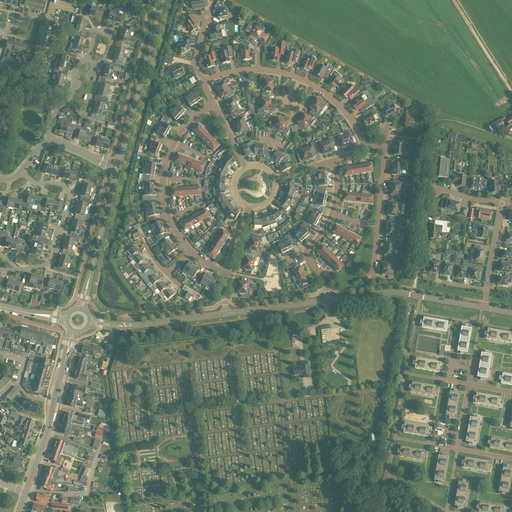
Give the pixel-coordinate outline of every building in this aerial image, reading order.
[(33,0),(31,8),(37,10),(40,1),(35,0),(33,0)] [(204,1),(207,0),(191,0),(193,9),(200,8),(200,7),(205,6),(204,1)] [(218,0),(217,3),(219,4),(218,7),(219,8),(220,10),(217,10),(218,18),(228,16),(226,8),(224,9),(223,4),(224,1),(222,0),(218,0)] [(40,1),(37,10),(44,12),(46,3),(40,1)] [(89,16),(95,17),(98,5),(96,4),(95,8),(91,7),(92,5),(89,4),(87,11),(90,12),(89,16)] [(102,16),(105,16),(107,9),(103,8),(102,10),(97,9),(99,5),(98,5),(95,17),(101,19),(102,16)] [(117,9),(114,22),(120,24),(120,25),(123,26),(126,14),(123,13),(122,16),(119,15),(121,6),(118,5),(117,9)] [(107,21),(114,22),(117,9),(114,9),(114,11),(110,10),(109,9),(110,7),(108,7),(107,9),(105,16),(108,17),(107,21)] [(73,23),(84,26),(86,20),(83,19),(83,16),(73,13),(72,16),(75,17),(73,23)] [(185,26),(186,28),(187,28),(188,28),(191,32),(197,28),(192,22),(195,20),(192,15),(186,19),(188,22),(186,24),(186,25),(185,25),(185,26)] [(41,21),(39,28),(48,30),(49,27),(52,27),(53,23),(47,21),(46,23),(41,21)] [(74,33),(74,34),(78,35),(82,36),(79,35),(80,32),(83,33),(84,26),(73,23),(72,25),(73,26),(75,27),(74,30),(69,29),(68,32),(74,33)] [(221,30),(220,31),(218,24),(212,26),(213,32),(210,33),(212,40),(223,37),(221,30)] [(121,29),(120,36),(137,40),(138,38),(129,35),(130,32),(133,33),(134,28),(125,26),(124,30),(121,29)] [(251,27),(248,32),(251,34),(249,37),(254,40),(256,37),(265,42),(268,36),(261,33),(262,31),(256,28),(255,29),(251,27)] [(39,28),(38,34),(46,36),(48,30),(39,28)] [(38,34),(36,40),(45,42),(46,36),(38,34)] [(70,42),(82,46),(84,39),(81,38),(82,36),(78,35),(74,34),(73,36),(76,37),(74,43),(70,42)] [(121,43),(120,46),(128,48),(130,39),(137,40),(120,36),(118,42),(121,43)] [(240,36),(237,40),(243,44),(246,40),(240,36)] [(184,40),(186,44),(178,48),(181,55),(191,50),(189,46),(193,44),(190,37),(184,40)] [(45,42),(36,40),(34,46),(43,48),(45,42)] [(2,61),(8,63),(9,58),(11,51),(13,42),(7,41),(5,50),(8,50),(6,58),(3,57),(2,61)] [(19,44),(13,42),(11,51),(17,53),(19,44)] [(58,51),(67,54),(72,55),(73,54),(77,55),(77,53),(80,54),(80,52),(81,52),(82,52),(83,49),(82,49),(82,48),(82,46),(70,42),(68,52),(67,51),(66,53),(58,51)] [(25,46),(19,44),(17,53),(20,54),(20,56),(22,57),(23,54),(25,46)] [(31,47),(25,46),(23,54),(29,56),(31,47)] [(116,48),(115,54),(123,57),(123,56),(126,57),(127,55),(124,54),(125,50),(127,51),(128,48),(120,46),(119,49),(116,48)] [(225,52),(220,53),(223,63),(226,63),(227,63),(229,63),(229,62),(230,62),(230,58),(233,57),(231,46),(224,48),(225,52)] [(241,47),(242,60),(250,60),(249,47),(241,47)] [(280,49),(281,48),(276,48),(275,49),(272,49),(270,60),(278,61),(279,56),(283,56),(284,49),(280,49)] [(287,64),(288,65),(289,65),(290,65),(291,65),(292,65),(293,62),(297,63),(300,52),(293,50),(292,53),(288,52),(285,63),(286,63),(287,64)] [(61,55),(60,61),(68,64),(70,57),(72,58),(72,55),(67,54),(58,51),(57,54),(61,55)] [(214,52),(208,54),(209,57),(205,58),(208,68),(215,66),(213,59),(216,58),(214,52)] [(123,57),(115,54),(113,61),(121,63),(123,57)] [(166,55),(164,63),(171,65),(174,57),(166,55)] [(308,60),(305,59),(303,58),(301,62),(303,63),(301,68),(308,71),(311,64),(314,65),(316,59),(310,56),(308,60)] [(57,61),(54,70),(62,72),(63,69),(66,70),(68,64),(60,61),(60,62),(57,61)] [(106,65),(104,71),(112,73),(117,75),(118,72),(113,71),(115,64),(106,62),(107,62),(106,65)] [(180,64),(171,68),(175,77),(179,75),(180,77),(185,74),(180,64)] [(328,64),(326,68),(320,65),(315,74),(322,78),(323,76),(327,78),(333,67),(328,64)] [(56,75),(55,80),(63,82),(65,76),(61,75),(62,72),(54,70),(53,74),(56,75)] [(105,78),(105,81),(115,84),(116,83),(113,82),(113,80),(111,80),(112,73),(104,71),(102,78),(105,78)] [(336,73),(335,74),(334,74),(334,76),(329,83),(331,84),(330,85),(333,87),(333,86),(335,88),(338,83),(341,85),(345,80),(338,75),(338,74),(336,73)] [(269,77),(261,76),(260,79),(264,80),(264,85),(273,86),(274,81),(272,80),(272,79),(268,79),(269,77)] [(55,80),(52,79),(52,82),(54,83),(53,86),(51,86),(50,89),(57,91),(58,88),(61,88),(63,82),(55,80)] [(216,89),(218,93),(228,88),(226,85),(228,84),(230,81),(229,79),(222,82),(222,84),(216,87),(217,89),(216,89)] [(101,84),(99,90),(110,93),(111,90),(108,89),(109,86),(112,86),(115,86),(115,84),(105,81),(104,84),(101,84)] [(264,85),(262,95),(269,96),(269,92),(270,93),(271,91),(272,92),(273,86),(264,85)] [(347,99),(349,97),(351,99),(359,91),(355,87),(354,89),(350,85),(342,93),(347,99)] [(194,94),(191,96),(196,103),(197,103),(201,101),(197,95),(201,92),(199,86),(192,91),(194,94)] [(228,88),(218,93),(219,96),(220,96),(222,98),(228,95),(229,98),(234,95),(232,90),(230,91),(228,88)] [(101,97),(100,100),(108,102),(109,100),(108,100),(108,99),(106,98),(107,95),(110,95),(110,93),(99,90),(97,96),(101,97)] [(262,95),(261,104),(271,106),(271,100),(269,100),(270,99),(268,99),(269,96),(262,95)] [(196,103),(191,96),(187,98),(186,96),(181,99),(185,103),(187,102),(192,108),(195,104),(196,103)] [(225,107),(227,111),(237,106),(235,102),(238,101),(236,96),(230,99),(231,102),(225,105),(226,107),(225,107)] [(352,104),(357,111),(363,106),(366,110),(372,105),(367,98),(364,101),(361,97),(352,104)] [(317,98),(313,103),(323,110),(328,104),(323,100),(322,101),(319,98),(318,99),(317,98)] [(96,102),(94,108),(106,111),(103,110),(104,104),(107,105),(107,104),(108,104),(108,102),(100,100),(99,103),(96,102)] [(394,102),(393,101),(388,103),(388,105),(389,107),(384,109),(387,116),(394,113),(397,115),(399,112),(398,110),(396,111),(394,106),(395,106),(395,104),(394,102)] [(177,108),(174,110),(181,117),(182,116),(186,113),(180,108),(182,106),(178,102),(174,105),(177,108)] [(312,110),(310,112),(315,116),(317,118),(323,110),(313,103),(310,107),(311,108),(311,109),(312,110)] [(271,106),(261,104),(259,104),(257,114),(266,115),(267,112),(268,112),(268,111),(270,111),(271,106)] [(237,106),(227,111),(228,114),(229,114),(230,116),(236,113),(238,115),(245,112),(243,109),(240,111),(237,106)] [(106,111),(94,108),(92,115),(96,116),(95,118),(103,120),(103,118),(101,117),(102,113),(105,114),(106,111)] [(362,118),(366,124),(368,123),(369,124),(375,120),(373,116),(377,114),(373,108),(367,111),(369,114),(362,118)] [(408,121),(406,122),(411,130),(418,125),(415,122),(418,120),(416,117),(418,116),(413,108),(407,113),(409,116),(406,118),(408,121)] [(181,117),(174,110),(171,113),(169,111),(166,115),(170,119),(172,117),(177,122),(180,118),(181,117)] [(304,114),(301,118),(311,126),(314,121),(312,120),(315,116),(310,112),(308,115),(307,114),(306,115),(304,114)] [(234,125),(236,129),(246,124),(243,118),(245,117),(244,114),(239,117),(240,120),(234,123),(235,125),(234,125)] [(506,119),(504,117),(491,125),(494,131),(496,131),(504,126),(502,122),(506,119)] [(73,131),(76,132),(78,124),(75,123),(74,126),(71,125),(73,119),(70,118),(69,119),(66,133),(72,134),(73,131)] [(163,125),(161,128),(169,133),(169,132),(173,128),(166,124),(168,122),(163,118),(160,123),(163,125)] [(269,127),(278,131),(283,120),(278,118),(277,120),(276,119),(275,120),(272,119),(269,127)] [(311,126),(301,118),(298,123),(299,124),(298,125),(299,125),(297,128),(302,132),(305,129),(307,130),(311,126)] [(63,132),(66,133),(69,119),(68,119),(62,120),(59,119),(57,129),(60,130),(59,131),(60,131),(59,132),(60,133),(62,133),(63,133),(63,132)] [(283,120),(278,131),(287,135),(291,127),(288,126),(288,124),(287,124),(288,122),(283,120)] [(77,139),(83,140),(86,129),(84,129),(83,131),(80,130),(82,123),(78,122),(78,124),(76,132),(75,135),(78,136),(77,139)] [(246,124),(236,129),(237,132),(238,132),(239,134),(245,131),(247,134),(253,131),(249,122),(246,124)] [(197,134),(203,128),(204,127),(200,124),(193,130),(197,134)] [(169,133),(161,128),(159,131),(156,129),(153,134),(158,137),(160,134),(166,138),(168,134),(169,133)] [(197,134),(201,138),(207,132),(203,128),(197,134)] [(93,144),(93,142),(96,132),(93,131),(92,134),(89,133),(89,130),(86,129),(83,140),(90,142),(90,143),(93,144)] [(348,135),(344,136),(348,147),(351,146),(351,145),(353,144),(350,134),(351,134),(350,131),(347,132),(347,133),(348,135)] [(95,147),(101,148),(104,140),(97,138),(98,136),(95,135),(96,132),(93,142),(96,143),(95,147)] [(205,143),(211,137),(212,136),(207,132),(201,138),(205,143)] [(348,147),(344,136),(341,137),(340,134),(334,136),(337,143),(339,142),(341,148),(344,147),(344,148),(348,147)] [(104,140),(101,148),(107,150),(110,141),(106,140),(107,137),(105,137),(104,140)] [(205,143),(209,147),(216,140),(211,137),(205,143)] [(329,141),(325,142),(329,153),(332,152),(332,151),(334,150),(332,144),(335,143),(333,137),(328,139),(329,141)] [(152,144),(151,147),(160,151),(160,149),(163,146),(156,143),(157,140),(151,138),(149,143),(152,144)] [(216,140),(209,147),(214,151),(220,145),(215,141),(216,141),(216,140)] [(329,153),(325,142),(322,144),(321,140),(315,142),(317,149),(320,148),(322,154),(325,154),(325,155),(329,153)] [(395,149),(404,150),(404,147),(408,147),(408,145),(409,145),(409,142),(403,141),(403,144),(395,143),(395,145),(394,144),(393,145),(393,148),(394,149),(395,149)] [(256,155),(259,155),(260,145),(255,145),(254,142),(251,143),(252,157),(256,157),(256,155)] [(249,157),(252,157),(251,143),(249,143),(249,145),(242,147),(245,157),(248,156),(249,157)] [(312,147),(306,149),(310,160),(313,158),(313,157),(315,157),(313,150),(316,149),(314,143),(311,144),(312,147)] [(265,158),(266,159),(270,151),(267,150),(268,148),(268,146),(260,145),(259,155),(261,155),(261,157),(265,158)] [(160,151),(151,147),(150,151),(147,150),(145,155),(151,157),(152,154),(159,157),(159,152),(160,151)] [(310,160),(306,149),(303,150),(302,147),(297,149),(298,153),(301,152),(303,160),(306,160),(306,161),(310,160)] [(273,160),(275,162),(281,154),(274,149),(273,151),(272,152),(270,151),(266,159),(268,160),(271,162),(273,160)] [(404,150),(395,149),(394,155),(402,156),(401,159),(407,159),(407,156),(404,156),(404,150)] [(226,159),(224,160),(231,166),(236,162),(234,160),(235,159),(231,151),(225,156),(225,159),(226,159)] [(175,162),(180,164),(183,156),(183,155),(178,153),(175,162)] [(276,165),(278,168),(289,159),(287,156),(285,157),(281,154),(275,162),(277,164),(276,165)] [(57,176),(60,176),(63,167),(63,166),(65,157),(62,156),(59,166),(58,165),(57,167),(53,166),(51,175),(57,177),(57,176)] [(186,166),(189,158),(189,157),(183,156),(180,164),(186,166)] [(146,163),(145,169),(155,170),(156,168),(157,168),(158,167),(158,166),(158,165),(157,164),(156,164),(155,164),(152,163),(152,159),(145,157),(144,162),(146,163)] [(186,166),(191,168),(194,159),(189,158),(186,166)] [(191,168),(197,170),(200,161),(194,160),(195,159),(194,159),(191,168)] [(289,159),(278,168),(280,170),(282,170),(283,172),(292,168),(289,161),(290,161),(289,159)] [(439,172),(438,172),(437,177),(448,178),(450,160),(439,159),(439,163),(440,163),(439,172)] [(224,160),(221,167),(229,171),(231,166),(224,160)] [(200,161),(197,170),(203,172),(206,164),(200,162),(200,161)] [(393,163),(393,169),(406,171),(406,166),(408,166),(409,162),(401,161),(401,164),(393,163)] [(45,173),(51,175),(53,166),(48,165),(48,163),(45,162),(42,172),(45,172),(45,173)] [(69,180),(71,171),(67,170),(68,167),(67,166),(67,165),(64,164),(63,167),(60,176),(63,177),(63,178),(69,180)] [(214,172),(217,173),(226,176),(229,171),(221,167),(218,166),(214,172)] [(142,174),(142,179),(149,179),(150,175),(153,176),(154,176),(155,176),(156,176),(156,175),(157,175),(157,174),(157,173),(156,173),(156,172),(155,172),(155,170),(145,169),(144,174),(142,174)] [(406,171),(393,169),(392,175),(400,176),(399,179),(405,180),(405,174),(402,173),(402,170),(406,171)] [(71,171),(69,180),(75,182),(75,180),(78,181),(81,171),(76,170),(75,172),(71,171)] [(318,177),(318,181),(327,180),(327,174),(319,175),(319,171),(314,173),(315,177),(318,177)] [(217,173),(216,181),(225,183),(226,176),(217,173)] [(458,183),(458,186),(458,187),(462,187),(462,186),(465,187),(466,176),(459,175),(459,176),(452,175),(451,182),(458,183)] [(483,180),(471,178),(470,189),(482,191),(482,188),(486,188),(486,181),(483,181),(483,180)] [(144,187),(144,190),(154,190),(154,188),(155,188),(155,187),(156,187),(156,186),(156,185),(156,184),(155,184),(154,183),(153,183),(153,184),(149,184),(149,179),(142,179),(142,186),(144,187)] [(315,185),(316,190),(322,190),(321,186),(328,186),(327,180),(318,181),(318,185),(315,185)] [(83,184),(81,190),(90,192),(91,188),(93,188),(95,183),(85,181),(84,184),(83,184)] [(389,188),(389,189),(404,191),(405,184),(404,184),(404,181),(398,181),(398,184),(391,183),(391,185),(390,186),(390,187),(390,188),(389,188)] [(492,193),(493,194),(496,194),(497,193),(499,193),(499,190),(505,190),(505,183),(498,183),(498,182),(490,182),(490,193),(492,193)] [(285,184),(286,190),(299,191),(299,187),(295,187),(294,183),(285,184)] [(404,191),(389,189),(389,190),(389,191),(390,192),(390,193),(390,195),(396,196),(396,199),(402,199),(403,194),(400,194),(401,190),(404,191)] [(83,197),(82,200),(90,202),(91,196),(89,196),(90,192),(81,190),(80,190),(80,191),(79,192),(79,193),(80,194),(80,196),(83,197)] [(142,194),(142,201),(150,200),(150,196),(153,196),(154,196),(155,196),(156,195),(156,194),(156,193),(156,192),(155,192),(154,192),(154,190),(144,190),(144,193),(142,194)] [(286,190),(284,195),(293,198),(294,194),(298,195),(299,191),(286,190)] [(318,196),(317,199),(326,201),(327,195),(321,194),(322,190),(316,190),(315,190),(313,195),(318,196)] [(24,203),(23,203),(23,205),(28,206),(28,204),(32,205),(35,197),(28,195),(28,196),(25,195),(24,203)] [(216,203),(217,206),(227,201),(226,195),(217,197),(219,202),(216,203)] [(284,195),(283,201),(291,205),(293,198),(284,195)] [(8,199),(6,198),(4,204),(3,208),(7,209),(8,207),(12,208),(15,199),(8,197),(8,199)] [(41,198),(35,197),(32,205),(37,206),(36,210),(40,212),(42,206),(39,205),(41,198)] [(21,201),(15,199),(12,208),(17,209),(16,211),(21,213),(23,205),(23,203),(21,202),(21,201)] [(311,207),(312,208),(318,210),(318,206),(325,207),(326,201),(317,199),(316,203),(312,202),(311,207)] [(45,207),(42,206),(40,212),(45,213),(46,209),(51,210),(50,212),(53,201),(47,200),(45,207)] [(78,202),(77,208),(85,210),(86,206),(88,207),(90,202),(82,200),(81,202),(78,202)] [(146,206),(147,211),(157,209),(156,207),(157,207),(158,206),(158,205),(158,204),(157,204),(157,203),(156,203),(155,203),(154,203),(151,204),(150,200),(142,201),(144,206),(146,206)] [(389,202),(389,209),(402,210),(403,200),(396,200),(396,203),(389,202)] [(448,200),(447,203),(443,202),(441,207),(446,208),(445,209),(458,213),(458,212),(460,212),(459,215),(465,217),(468,209),(461,207),(461,209),(459,208),(461,204),(448,200)] [(59,203),(53,201),(50,212),(59,215),(62,205),(59,204),(59,203)] [(221,207),(224,210),(231,205),(227,201),(217,206),(219,209),(221,207)] [(283,209),(281,211),(286,215),(288,213),(286,211),(291,205),(283,201),(279,205),(283,209)] [(224,210),(229,216),(235,210),(231,205),(224,210)] [(76,214),(75,217),(85,220),(89,221),(90,216),(86,215),(84,214),(85,210),(77,208),(75,214),(76,214)] [(312,208),(308,215),(318,221),(321,216),(316,213),(318,210),(312,208)] [(146,218),(147,223),(154,220),(154,216),(157,215),(158,215),(159,215),(159,214),(160,214),(160,213),(159,212),(159,211),(158,211),(157,211),(157,209),(147,211),(148,217),(146,218)] [(206,209),(201,212),(205,220),(210,217),(206,209)] [(276,209),(271,213),(276,220),(282,215),(284,217),(286,215),(281,211),(279,213),(276,209)] [(394,219),(394,220),(401,220),(402,220),(402,219),(401,219),(402,210),(389,209),(388,216),(394,216),(394,220),(394,219)] [(479,218),(490,220),(492,211),(480,209),(479,218)] [(235,210),(229,216),(229,217),(227,219),(233,222),(235,220),(240,213),(235,210)] [(200,212),(195,215),(199,222),(205,220),(201,212),(200,212)] [(276,220),(271,213),(268,214),(266,215),(270,226),(277,223),(276,220)] [(195,215),(190,218),(194,225),(199,222),(195,215)] [(266,215),(263,216),(260,217),(262,226),(262,229),(270,226),(266,215)] [(306,219),(303,223),(308,227),(310,224),(316,227),(318,221),(308,215),(307,216),(310,217),(308,220),(306,219)] [(73,220),(72,226),(80,228),(81,224),(83,225),(85,220),(75,217),(74,220),(73,220)] [(190,217),(185,221),(189,228),(194,225),(190,218),(190,217)] [(39,226),(37,230),(46,232),(48,226),(47,226),(48,223),(38,220),(36,225),(39,226)] [(152,229),(154,232),(163,228),(162,226),(163,226),(163,225),(163,224),(163,223),(163,222),(162,222),(161,222),(160,222),(159,223),(156,224),(154,220),(147,223),(150,229),(152,229)] [(189,228),(185,221),(184,220),(180,223),(184,231),(189,228)] [(387,222),(387,229),(397,230),(397,226),(400,226),(401,220),(394,220),(393,223),(387,222)] [(431,225),(431,229),(433,229),(433,230),(434,230),(434,231),(438,232),(438,233),(442,233),(442,229),(447,227),(448,223),(438,222),(438,226),(431,225)] [(302,229),(299,232),(305,238),(310,234),(305,230),(308,227),(303,223),(299,227),(302,229)] [(143,232),(139,224),(133,227),(135,230),(131,232),(135,240),(141,237),(139,234),(143,232)] [(332,232),(337,235),(341,227),(342,226),(337,224),(332,232)] [(479,232),(478,237),(487,239),(488,230),(484,229),(484,226),(474,224),(473,231),(479,232)] [(71,233),(70,235),(77,237),(80,238),(81,233),(79,232),(80,228),(72,226),(70,232),(71,233)] [(342,238),(346,230),(347,230),(341,227),(337,235),(342,238)] [(153,236),(156,243),(163,239),(161,235),(164,234),(165,234),(166,233),(167,232),(167,231),(166,231),(166,230),(165,229),(164,229),(163,228),(154,232),(155,235),(153,236)] [(387,229),(386,236),(392,236),(392,239),(399,240),(403,241),(403,237),(399,236),(399,234),(396,234),(397,230),(387,229)] [(34,234),(33,238),(38,240),(39,237),(44,238),(46,232),(37,230),(36,234),(34,234)] [(223,230),(220,235),(227,240),(231,235),(223,230)] [(342,238),(348,240),(352,233),(352,232),(346,230),(342,238)] [(294,232),(290,236),(294,241),(297,238),(301,243),(305,238),(299,232),(296,234),(294,232)] [(348,240),(353,243),(357,236),(357,235),(352,233),(348,240)] [(285,238),(282,240),(288,251),(293,248),(290,243),(294,241),(290,236),(289,234),(285,237),(285,238)] [(66,237),(64,243),(72,246),(73,242),(76,242),(77,237),(70,235),(69,238),(66,237)] [(220,235),(216,240),(224,245),(227,240),(220,235)] [(252,238),(250,244),(260,247),(262,237),(256,235),(255,238),(254,238),(254,239),(252,238)] [(4,247),(11,249),(13,240),(9,239),(9,237),(5,236),(4,236),(3,243),(2,243),(2,245),(5,246),(4,247)] [(357,236),(353,243),(358,246),(363,238),(357,236)] [(34,244),(33,248),(41,250),(42,250),(43,250),(44,247),(43,247),(42,246),(43,244),(37,242),(38,240),(33,238),(32,243),(34,244)] [(13,240),(11,249),(17,250),(20,250),(22,240),(18,239),(17,241),(13,240)] [(163,248),(164,251),(173,245),(172,243),(172,242),(172,241),(172,240),(171,240),(171,239),(170,239),(169,239),(169,240),(168,240),(165,242),(163,239),(156,243),(161,249),(163,248)] [(385,242),(385,249),(395,250),(395,246),(398,246),(399,240),(392,239),(391,243),(385,242)] [(216,240),(213,245),(220,250),(224,245),(216,240)] [(288,251),(282,240),(279,241),(274,243),(276,250),(280,248),(282,254),(288,251)] [(63,250),(62,253),(72,255),(74,250),(71,249),(72,246),(64,243),(62,250),(63,250)] [(251,251),(251,254),(257,256),(260,247),(250,244),(249,249),(251,250),(250,251),(251,251)] [(173,245),(164,251),(166,253),(165,255),(169,261),(175,256),(172,252),(175,250),(176,250),(177,250),(177,249),(177,248),(177,247),(176,246),(175,246),(174,246),(173,245)] [(213,245),(210,250),(217,255),(221,250),(220,250),(213,245)] [(316,252),(320,256),(327,249),(323,245),(316,252)] [(478,262),(482,262),(482,261),(483,261),(484,251),(480,250),(481,246),(475,245),(474,249),(478,250),(476,260),(478,261),(478,262)] [(127,257),(131,262),(140,255),(138,256),(136,253),(139,251),(134,246),(127,251),(130,255),(127,257)] [(41,250),(33,248),(31,252),(29,252),(28,256),(38,259),(38,256),(40,256),(41,256),(42,253),(41,253),(41,252),(41,250)] [(217,255),(210,250),(207,248),(204,252),(215,259),(218,255),(217,255)] [(321,255),(325,260),(331,253),(327,249),(320,256),(321,255)] [(395,250),(385,249),(384,256),(390,256),(390,259),(397,260),(397,254),(394,254),(395,250)] [(503,251),(503,254),(502,254),(501,257),(502,257),(502,258),(511,260),(511,259),(511,249),(510,249),(509,252),(503,251)] [(60,259),(59,261),(68,264),(69,260),(71,260),(72,255),(62,253),(61,255),(61,256),(60,256),(59,256),(58,258),(59,259),(60,259)] [(329,264),(335,257),(331,253),(325,260),(325,259),(329,264)] [(246,257),(245,263),(254,266),(257,256),(251,254),(250,257),(248,257),(248,258),(246,257)] [(133,266),(137,271),(146,264),(146,263),(144,265),(142,262),(144,260),(140,255),(131,262),(132,262),(133,261),(136,264),(133,266)] [(333,268),(334,268),(340,262),(335,257),(329,264),(333,268)] [(383,268),(383,269),(393,270),(394,264),(395,264),(396,261),(390,260),(389,263),(383,263),(383,265),(382,266),(382,268),(383,268)] [(431,272),(430,273),(434,274),(434,273),(437,273),(438,267),(441,268),(442,261),(436,260),(435,263),(431,262),(430,272),(431,272)] [(68,264),(59,261),(59,262),(58,262),(57,262),(57,264),(57,265),(58,265),(57,268),(58,268),(58,271),(67,274),(69,268),(67,267),(68,264)] [(183,271),(188,275),(194,267),(193,266),(193,265),(193,264),(193,263),(192,263),(192,262),(191,262),(190,262),(190,263),(189,263),(189,264),(186,267),(183,264),(178,270),(182,273),(183,271)] [(340,262),(334,268),(338,272),(344,266),(340,262)] [(511,273),(511,262),(508,262),(507,265),(501,264),(500,267),(499,270),(500,270),(500,271),(510,273),(511,273)] [(254,266),(245,263),(243,268),(245,269),(244,270),(246,270),(245,273),(251,275),(252,270),(253,270),(254,271),(255,270),(256,270),(256,268),(256,267),(255,266),(254,266)] [(448,275),(450,276),(451,270),(455,270),(456,264),(452,263),(452,266),(445,265),(443,275),(444,275),(444,276),(445,276),(447,276),(448,275)] [(139,275),(143,280),(150,274),(147,271),(150,269),(146,264),(137,271),(139,269),(142,273),(139,275)] [(290,267),(295,276),(303,271),(301,266),(299,267),(298,266),(297,267),(296,264),(290,267)] [(465,272),(468,273),(470,265),(463,264),(462,268),(458,267),(457,277),(458,277),(457,278),(458,278),(461,279),(461,278),(464,278),(465,272)] [(470,265),(468,273),(472,273),(471,279),(478,281),(478,279),(479,280),(479,276),(479,271),(476,270),(476,266),(470,265)] [(190,279),(196,283),(200,277),(196,274),(198,271),(199,271),(199,270),(200,270),(200,269),(199,268),(198,267),(197,267),(196,268),(194,267),(188,275),(191,277),(190,279)] [(393,270),(383,269),(382,270),(382,272),(382,273),(382,275),(388,275),(388,278),(394,279),(394,276),(393,276),(393,270)] [(295,276),(297,281),(306,277),(303,271),(295,276)] [(201,283),(207,286),(211,277),(209,276),(209,275),(209,274),(208,273),(207,273),(206,273),(206,274),(205,274),(205,275),(203,279),(200,277),(196,283),(200,285),(201,283)] [(150,288),(159,280),(155,275),(152,277),(150,274),(143,280),(147,284),(150,282),(152,285),(150,288)] [(31,284),(35,285),(37,276),(31,275),(28,275),(25,286),(30,288),(31,284)] [(511,276),(505,275),(505,278),(499,277),(497,284),(499,284),(498,285),(502,286),(502,285),(507,286),(508,279),(511,280),(511,276)] [(36,288),(43,290),(46,279),(43,279),(44,278),(43,278),(43,277),(40,276),(40,277),(37,276),(35,285),(35,286),(36,288)] [(211,277),(207,286),(209,287),(209,289),(211,291),(215,292),(218,286),(214,284),(216,281),(216,280),(217,280),(217,279),(217,278),(216,278),(216,277),(215,277),(214,277),(213,277),(213,278),(211,277)] [(306,277),(297,281),(295,282),(300,291),(307,287),(306,284),(307,284),(307,282),(308,282),(306,277)] [(238,287),(249,289),(250,283),(248,283),(249,278),(243,278),(242,281),(241,281),(241,282),(239,282),(239,284),(237,284),(237,287),(238,287)] [(7,290),(12,291),(14,282),(14,281),(13,280),(11,279),(10,280),(10,281),(8,280),(7,283),(4,282),(2,290),(7,291),(7,290)] [(53,290),(55,281),(55,280),(54,279),(53,279),(52,279),(52,280),(49,279),(49,280),(46,279),(43,290),(44,290),(43,292),(46,293),(47,291),(48,291),(49,289),(53,290)] [(158,294),(167,287),(163,282),(160,284),(158,281),(159,280),(150,288),(154,292),(157,289),(160,293),(158,294)] [(58,281),(58,282),(55,281),(53,290),(57,291),(57,293),(62,294),(64,284),(61,283),(62,283),(61,282),(61,281),(58,281)] [(14,282),(12,291),(16,292),(16,294),(20,295),(23,285),(20,284),(21,284),(14,282)] [(167,287),(158,294),(162,299),(165,297),(168,300),(175,294),(170,289),(168,292),(165,289),(167,287)] [(249,289),(238,287),(238,293),(240,293),(240,294),(241,294),(241,298),(247,298),(248,289),(249,289)] [(181,296),(189,301),(191,297),(194,299),(196,297),(199,299),(201,296),(197,294),(190,289),(188,292),(185,290),(181,296)] [(420,327),(434,330),(436,320),(424,318),(423,321),(421,321),(420,327)] [(436,320),(434,330),(449,333),(450,326),(447,326),(448,322),(436,320)] [(462,325),(460,339),(470,341),(472,329),(468,328),(469,326),(462,325)] [(19,339),(24,340),(26,330),(25,329),(25,328),(23,327),(22,328),(22,329),(21,328),(20,332),(18,341),(19,339)] [(29,342),(32,331),(32,329),(29,328),(29,330),(27,329),(27,330),(26,330),(24,340),(27,341),(28,338),(30,339),(29,342)] [(1,336),(7,338),(9,330),(3,329),(0,339),(1,339),(1,336)] [(484,339),(498,341),(500,331),(488,329),(488,333),(485,332),(484,339)] [(15,340),(18,341),(20,332),(17,331),(16,332),(14,332),(12,341),(15,342),(15,340)] [(29,342),(35,344),(38,332),(32,331),(29,342)] [(511,333),(500,331),(498,341),(511,343),(511,337),(511,335),(511,333)] [(38,332),(35,344),(40,345),(41,342),(43,334),(38,332)] [(49,335),(46,347),(51,349),(54,337),(49,336),(49,335)] [(470,341),(460,339),(457,354),(463,355),(464,352),(467,353),(470,341)] [(448,351),(451,352),(452,346),(442,344),(440,355),(447,356),(448,351)] [(84,346),(82,353),(93,356),(95,351),(101,353),(103,348),(93,345),(93,348),(84,346)] [(482,353),(479,365),(489,367),(492,352),(486,351),(485,354),(482,353)] [(39,358),(37,363),(48,366),(49,360),(39,358)] [(80,358),(79,363),(96,368),(94,367),(95,365),(87,363),(88,360),(80,358)] [(415,369),(427,371),(429,361),(414,358),(413,365),(415,365),(415,369)] [(429,361),(427,371),(439,373),(440,369),(442,370),(443,363),(429,361)] [(302,375),(302,379),(310,378),(309,362),(301,363),(301,367),(293,368),(294,375),(302,375)] [(37,363),(36,369),(47,372),(48,366),(37,363)] [(79,363),(78,368),(85,370),(86,368),(90,369),(90,370),(95,372),(96,368),(79,363)] [(489,367),(479,365),(477,377),(481,378),(480,380),(487,381),(489,367)] [(78,368),(76,373),(92,378),(92,375),(84,373),(85,370),(78,368)] [(35,374),(45,377),(47,372),(36,369),(39,370),(37,375),(35,374)] [(92,378),(76,373),(75,379),(87,382),(87,380),(91,381),(92,378)] [(501,384),(511,385),(511,375),(500,373),(499,380),(502,380),(501,384)] [(35,374),(33,380),(44,383),(45,377),(35,374)] [(6,375),(0,381),(0,391),(11,380),(6,375)] [(33,383),(32,386),(43,388),(44,383),(33,380),(32,383),(33,383)] [(408,392),(423,394),(424,384),(412,382),(412,386),(409,385),(408,392)] [(424,384),(423,394),(437,397),(438,391),(436,390),(437,387),(424,384)] [(84,394),(86,388),(78,385),(78,387),(73,385),(72,391),(84,394)] [(43,388),(32,386),(32,389),(34,389),(33,392),(31,391),(30,394),(38,396),(39,394),(40,394),(42,388),(42,389),(43,388)] [(451,389),(448,404),(458,405),(460,393),(457,393),(457,390),(451,389)] [(10,392),(6,397),(10,401),(15,396),(10,392)] [(473,403),(487,406),(489,396),(477,394),(476,397),(474,397),(473,403)] [(70,396),(69,401),(82,404),(83,402),(77,400),(78,398),(70,396)] [(489,396),(487,406),(502,408),(503,402),(500,401),(501,398),(489,396)] [(26,413),(34,415),(37,405),(29,403),(30,401),(23,398),(19,404),(27,409),(26,413)] [(458,405),(448,404),(446,418),(452,419),(452,417),(456,417),(458,405)] [(11,412),(10,415),(9,416),(15,418),(14,419),(15,419),(15,420),(17,421),(19,415),(11,412)] [(65,413),(64,418),(76,421),(83,423),(84,420),(82,419),(82,418),(89,420),(90,417),(79,414),(78,416),(65,413)] [(470,417),(468,429),(478,431),(481,417),(474,416),(474,418),(470,417)] [(20,425),(25,426),(33,429),(35,421),(27,419),(28,418),(22,417),(20,425)] [(63,423),(61,428),(79,433),(80,430),(78,430),(78,427),(70,425),(63,423)] [(403,433),(415,435),(417,425),(403,423),(402,429),(404,429),(403,433)] [(417,425),(415,435),(428,437),(428,434),(431,434),(432,428),(417,425)] [(4,435),(10,436),(12,430),(6,428),(6,427),(3,426),(1,432),(5,432),(4,435)] [(16,428),(15,431),(19,432),(30,436),(33,429),(25,426),(24,430),(21,429),(21,430),(16,428)] [(72,437),(72,435),(78,437),(79,433),(61,428),(60,433),(67,435),(72,437)] [(478,431),(468,429),(466,442),(469,442),(469,445),(475,446),(478,431)] [(20,439),(20,440),(28,443),(30,436),(19,432),(15,431),(20,433),(19,435),(18,435),(17,438),(20,439)] [(369,437),(368,443),(384,446),(385,440),(369,437)] [(490,448),(502,450),(503,440),(489,438),(488,444),(490,445),(490,448)] [(20,440),(18,439),(17,442),(14,441),(13,441),(12,447),(11,446),(11,447),(7,446),(5,450),(9,451),(10,449),(14,451),(15,447),(26,450),(28,443),(20,440)] [(58,440),(56,445),(75,452),(76,449),(68,446),(68,447),(64,445),(65,443),(58,440)] [(511,441),(503,440),(502,450),(511,452),(511,441)] [(56,445),(54,450),(61,453),(62,450),(66,452),(72,454),(74,455),(75,452),(56,445)] [(397,456),(411,459),(413,449),(401,447),(400,450),(398,450),(397,456)] [(413,449),(411,459),(426,461),(427,455),(424,455),(425,451),(413,449)] [(54,450),(52,455),(65,460),(72,462),(73,460),(71,459),(72,459),(64,456),(63,456),(60,455),(61,453),(54,450)] [(439,453),(437,468),(447,470),(449,458),(445,457),(446,455),(439,453)] [(14,459),(13,462),(11,462),(10,466),(18,469),(19,465),(20,466),(23,460),(19,458),(19,457),(10,454),(9,457),(14,459)] [(65,460),(52,455),(50,460),(56,462),(56,465),(62,467),(65,460)] [(461,468),(476,470),(477,460),(465,458),(465,462),(462,461),(461,468)] [(477,460),(476,470),(490,473),(491,466),(489,466),(489,462),(477,460)] [(504,465),(501,479),(511,481),(511,476),(511,468),(510,468),(510,466),(504,465)] [(83,466),(81,468),(78,474),(86,477),(89,470),(86,469),(87,468),(83,466)] [(48,467),(46,472),(61,477),(58,476),(60,471),(48,467)] [(447,470),(437,468),(434,482),(441,483),(441,481),(445,482),(447,470)] [(46,472),(44,477),(51,479),(52,478),(59,480),(61,477),(46,472)] [(44,477),(42,482),(56,487),(57,487),(59,484),(51,481),(51,479),(44,477)] [(511,481),(501,479),(499,494),(505,495),(505,492),(509,493),(511,481)] [(459,482),(457,494),(467,496),(469,481),(463,480),(462,482),(459,482)] [(55,488),(56,487),(42,482),(41,487),(52,491),(53,488),(55,488)] [(49,496),(37,494),(37,502),(49,503),(49,496)] [(467,496),(457,494),(454,506),(458,507),(458,509),(464,510),(467,496)] [(478,511),(490,511),(492,505),(478,502),(476,509),(479,509),(478,511)]
